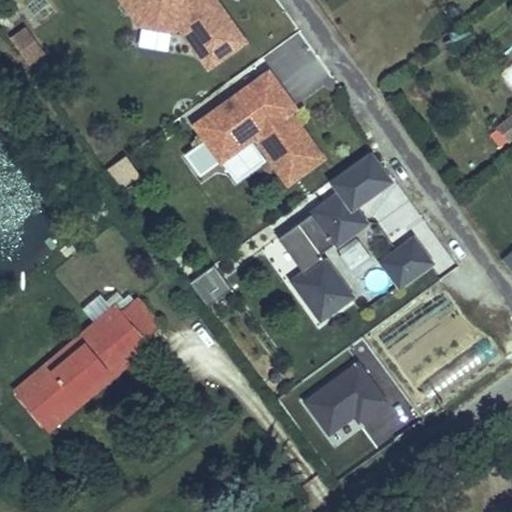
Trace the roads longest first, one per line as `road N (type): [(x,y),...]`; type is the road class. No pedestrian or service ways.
road 1 (residential): [(334,511),(511,388)]
road 2 (unknown): [(212,344),(331,511)]
